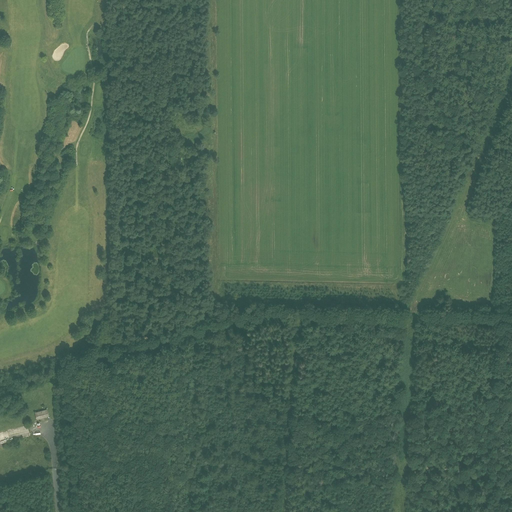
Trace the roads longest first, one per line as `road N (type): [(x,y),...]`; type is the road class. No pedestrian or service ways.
road 1 (track): [(285,511),(299,321),(511,320)]
road 2 (track): [(299,321),(262,318),(69,370),(79,511)]
road 3 (track): [(403,214),(401,0)]
